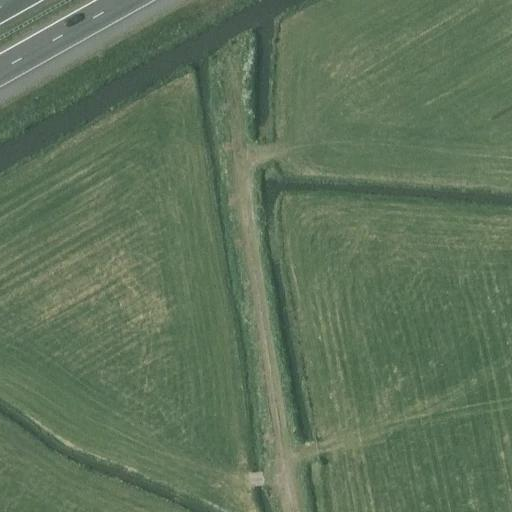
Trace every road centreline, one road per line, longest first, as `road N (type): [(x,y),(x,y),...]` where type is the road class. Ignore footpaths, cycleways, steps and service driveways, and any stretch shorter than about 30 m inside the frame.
road 1 (track): [(284,456),(238,161),(293,145)]
road 2 (track): [(284,456),(511,413)]
road 3 (motorway): [(0,70),(126,0)]
